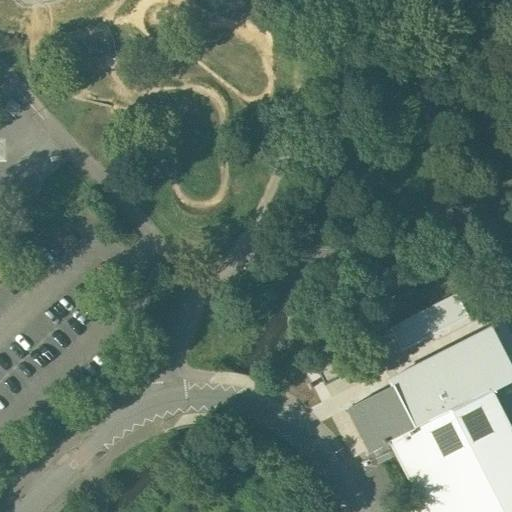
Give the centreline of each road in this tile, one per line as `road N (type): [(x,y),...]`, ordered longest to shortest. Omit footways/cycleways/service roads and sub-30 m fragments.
road 1 (residential): [(166,396),(251,406),(290,428),(325,461),(358,511)]
road 2 (residential): [(21,511),(74,460),(166,396)]
